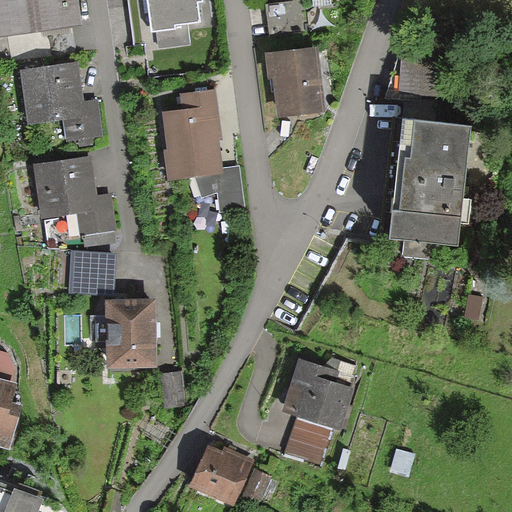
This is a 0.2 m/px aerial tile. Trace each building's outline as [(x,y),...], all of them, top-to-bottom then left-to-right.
[(0,0),(0,36),(76,27),(72,0),(0,0)] [(142,0),(146,33),(176,30),(175,22),(199,20),(197,0),(201,0),(142,0)] [(474,50),(405,47),(403,98),(472,101),(474,50)] [(315,54),(272,58),(278,119),(321,115),(315,54)] [(72,70),(23,77),(29,125),(69,120),(72,143),(99,139),(94,104),(77,106),(72,70)] [(218,172),(210,94),(184,96),(186,115),(163,118),(170,177),(218,172)] [(472,129),(406,123),(396,240),(462,246),(468,198),(479,193),(488,184),(490,169),(490,149),(484,136),(472,129)] [(87,163),(37,170),(44,218),(84,213),(87,236),(113,233),(109,197),(92,200),(87,163)] [(237,170),(218,172),(223,211),(242,209),(237,170)] [(119,286),(121,248),(76,246),(74,284),(119,286)] [(478,298),(467,297),(465,319),(476,320),(478,298)] [(154,304),(108,305),(109,372),(155,371),(154,304)] [(0,447),(11,450),(23,405),(18,404),(14,403),(19,384),(14,383),(15,368),(9,353),(0,351),(0,447)] [(331,372),(300,364),(286,415),(297,419),(288,453),(315,461),(324,428),(336,431),(347,391),(327,386),(331,372)] [(183,408),(180,374),(159,376),(162,409),(183,408)] [(251,461),(213,445),(196,486),(233,502),(251,461)] [(268,478),(253,472),(243,497),(257,503),(268,478)] [(0,511),(41,511),(47,500),(0,481),(0,511)]
